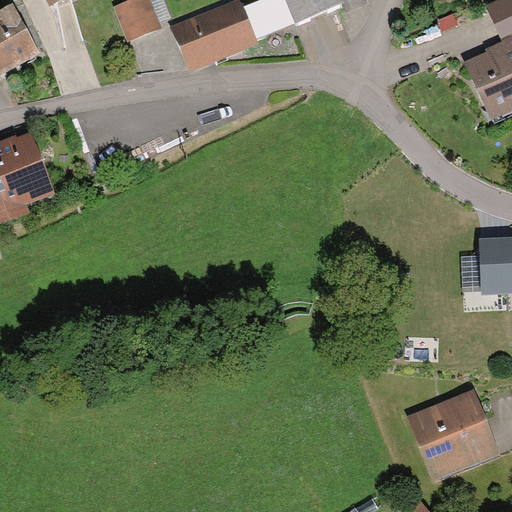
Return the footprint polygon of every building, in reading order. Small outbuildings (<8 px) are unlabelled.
[(150,0),(113,0),(124,32),(158,21),(150,0)] [(239,0),(230,0),(172,24),(187,61),(253,35),(250,26),(240,2),(239,0)] [(285,0),(244,0),(240,2),(250,26),(289,10),(285,0)] [(285,0),(289,10),(293,19),(340,0),(285,0)] [(0,13),(0,63),(35,45),(14,6),(0,13)] [(511,101),(511,41),(506,44),(503,38),(486,45),(489,52),(465,62),(485,107),(509,96),(511,102),(511,101)] [(0,223),(25,213),(22,206),(50,195),(27,137),(0,147),(0,223)] [(511,245),(480,246),(481,293),(511,291),(511,245)] [(469,391),(414,411),(422,431),(417,432),(423,451),(429,449),(436,468),(490,448),(469,391)] [(428,511),(412,491),(387,510),(389,511),(428,511)]
